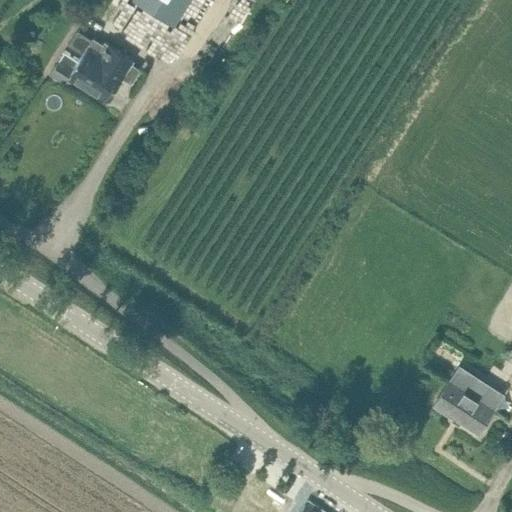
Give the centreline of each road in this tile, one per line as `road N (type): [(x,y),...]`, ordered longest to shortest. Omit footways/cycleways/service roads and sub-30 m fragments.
road 1 (tertiary): [(358,511),(0,279)]
road 2 (unknown): [(44,241),(212,0)]
